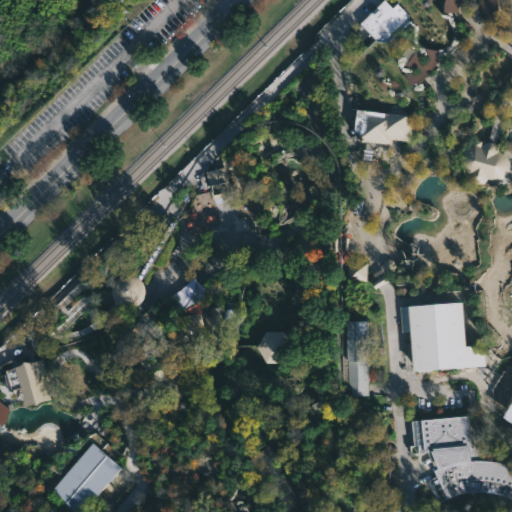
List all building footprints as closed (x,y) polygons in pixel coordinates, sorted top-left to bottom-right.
[(382,0),(385,0),(393,7),(397,4),(415,23),(390,47),(386,42),(375,42),(374,41),(361,53),(345,36),(382,0)] [(446,0),(441,6),(451,14),(463,1),(462,0),(446,0)] [(477,0),(483,22),(500,18),(495,0),(477,0)] [(428,87),(435,50),(426,48),(424,56),(411,53),(408,68),(409,68),(406,83),(428,87)] [(473,100),(475,100),(477,98),(478,96),(477,94),(476,92),(474,91),(471,91),(469,93),(468,95),(469,98),(470,100),(473,100)] [(466,112),(468,112),(470,110),(471,108),(470,105),(469,103),(467,103),(464,103),(462,105),(461,107),(462,109),(463,111),(466,112)] [(355,109),(412,117),(408,141),(391,138),(390,144),(362,140),(363,135),(352,134),(355,109)] [(487,178),(485,181),(483,183),(480,184),(477,185),(474,184),(471,182),(469,179),(468,176),(468,173),(467,173),(463,170),(461,166),(460,161),(460,157),(462,152),(465,149),(469,146),(474,145),(475,140),(481,141),(480,146),(482,144),(485,142),(488,142),(491,142),(493,144),(496,146),(497,149),(497,152),(501,153),(505,156),(508,160),(509,164),(508,169),(506,173),(503,177),(499,179),(494,180),(487,178)] [(225,167),(232,193),(212,198),(209,186),(204,187),(202,181),(207,180),(205,171),(223,167),(220,154),(236,150),(239,164),(225,167)] [(388,259),(392,261),(395,266),(392,271),(388,273),(383,271),(381,266),(383,261),(388,259)] [(347,263),(366,263),(366,282),(347,282),(347,263)] [(129,309),(124,308),(119,306),(115,302),(112,298),(111,293),(111,287),(113,283),(117,279),(122,276),(127,275),(132,275),(137,277),(141,281),(144,285),(145,291),(144,296),(142,301),(139,305),(134,307),(129,309)] [(399,288),(406,288),(407,299),(399,299),(399,288)] [(398,305),(464,300),(467,345),(483,344),(485,368),(414,373),(410,331),(400,332),(398,305)] [(225,343),(209,346),(203,317),(220,314),(225,343)] [(138,321),(150,329),(154,323),(163,329),(155,343),(132,329),(137,320),(138,321)] [(365,353),(365,361),(367,361),(366,397),(351,397),(346,389),(347,361),(345,361),(345,321),(366,321),(365,353)] [(282,363),(264,363),(255,347),(264,332),(283,332),(291,348),(282,363)] [(6,368),(42,359),(47,380),(45,381),(46,383),(44,383),(45,388),(47,394),(49,393),(50,398),(24,405),(23,401),(25,401),(23,394),(21,387),(12,389),(6,368)] [(0,400),(9,409),(3,424),(2,424),(0,423),(0,400)] [(467,416),(470,448),(476,447),(477,457),(469,457),(470,461),(495,462),(511,467),(511,498),(497,494),(482,492),(461,494),(441,504),(426,482),(436,477),(433,471),(435,470),(428,453),(418,453),(418,445),(413,446),(411,421),(467,416)] [(80,511),(72,511),(49,492),(93,442),(121,467),(80,511)]
